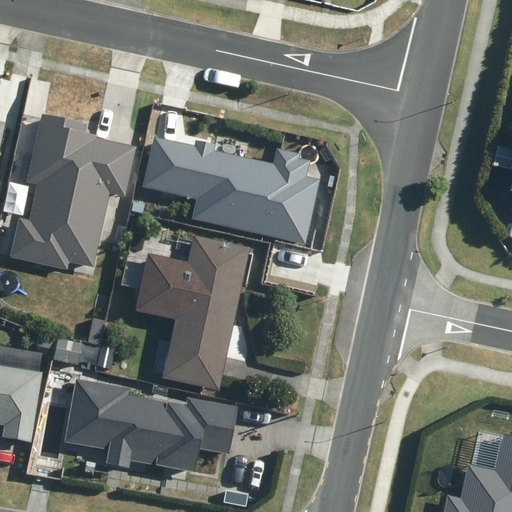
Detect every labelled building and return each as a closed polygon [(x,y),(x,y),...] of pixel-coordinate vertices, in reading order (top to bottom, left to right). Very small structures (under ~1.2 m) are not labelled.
[(19,218),(10,257),(67,269),(69,262),(95,267),(111,195),(127,199),(140,144),(86,132),(88,124),(42,114),(27,182),(38,185),(30,221),(19,218)] [(196,199),(192,218),(306,244),(321,179),(306,176),(310,160),(300,158),(300,154),(277,149),(274,163),(215,150),(216,145),(196,140),(195,146),(155,137),(143,187),(196,199)] [(511,140),(507,163),(511,164),(511,170),(510,180),(503,178),(498,202),(511,204),(511,140)] [(128,314),(166,322),(155,378),(213,389),(242,249),(186,238),(180,265),(140,256),(128,314)] [(46,362),(46,368),(73,372),(77,348),(49,343),(37,342),(34,361),(46,362)] [(0,443),(27,448),(39,378),(0,372),(0,443)] [(124,395),(69,386),(59,449),(102,456),(99,470),(123,474),(124,467),(189,478),(193,455),(224,460),(232,413),(182,405),(181,412),(123,402),(124,395)] [(511,511),(511,441),(497,438),(489,475),(462,469),(455,502),(442,499),(439,511),(511,511)]
